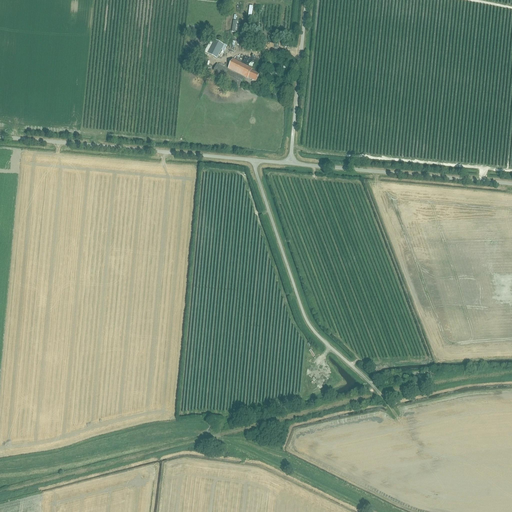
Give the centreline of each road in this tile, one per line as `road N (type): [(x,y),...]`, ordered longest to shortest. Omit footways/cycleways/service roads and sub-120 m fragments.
road 1 (unclassified): [(378,393),(306,319),(255,161)]
road 2 (unclassified): [(255,161),(0,137)]
road 3 (unclassified): [(511,183),(290,163)]
road 4 (unclassified): [(290,163),(304,0)]
